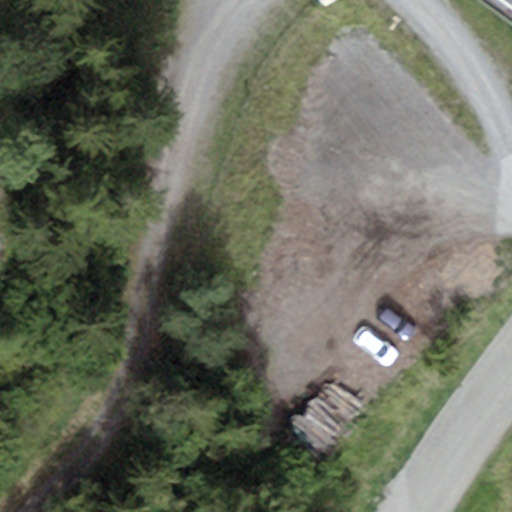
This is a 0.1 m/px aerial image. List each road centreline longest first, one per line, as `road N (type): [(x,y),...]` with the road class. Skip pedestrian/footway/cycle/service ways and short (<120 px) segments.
road 1 (track): [(258,0),(235,29),(203,110),(161,232),(117,406),(32,511)]
road 2 (track): [(511,154),(471,71),(408,0)]
road 3 (unclassified): [(511,367),(414,511)]
